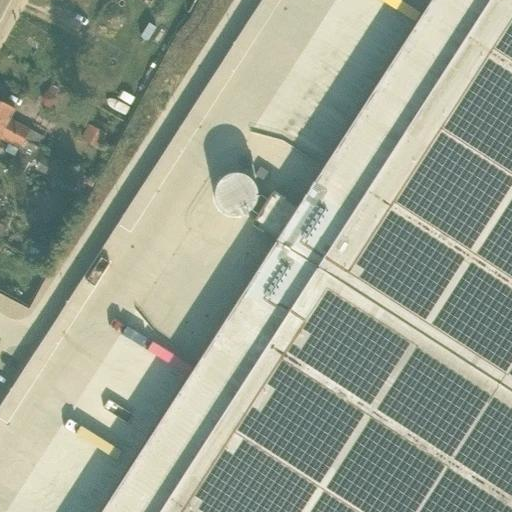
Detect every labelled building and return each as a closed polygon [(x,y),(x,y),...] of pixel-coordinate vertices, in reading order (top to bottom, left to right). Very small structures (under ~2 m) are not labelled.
[(511,511),(511,0),(430,0),(298,207),(272,191),(250,225),(275,242),(100,511),(511,511)] [(57,98),(46,92),(45,92),(42,98),(44,108),(50,111),(57,98)] [(0,102),(0,128),(38,150),(40,147),(39,147),(44,137),(11,118),(15,111),(0,102)] [(92,126),(105,134),(110,127),(97,119),(92,126)] [(81,139),(97,148),(106,134),(105,134),(92,126),(90,124),(81,139)] [(0,140),(1,139),(19,149),(9,168),(23,175),(29,162),(31,163),(38,150),(0,128),(0,140)] [(36,169),(52,178),(59,165),(58,164),(61,160),(47,152),(44,157),(43,156),(36,169)] [(86,185),(91,188),(95,180),(90,177),(86,185)] [(56,216),(65,200),(46,190),(44,195),(36,190),(29,201),(56,216)] [(55,251),(43,244),(35,260),(47,267),(55,251)] [(181,356),(153,339),(158,331),(141,321),(143,317),(136,312),(124,334),(176,365),(181,356)]
